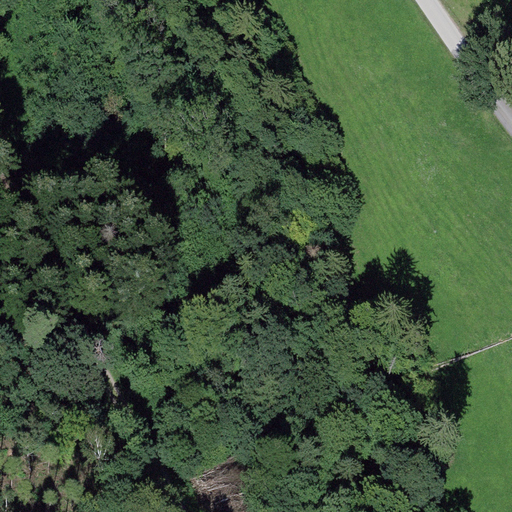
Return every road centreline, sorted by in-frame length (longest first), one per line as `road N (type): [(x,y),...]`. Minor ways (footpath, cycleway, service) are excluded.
road 1 (track): [(0,167),(37,250),(185,511)]
road 2 (unclassified): [(511,117),(425,0)]
